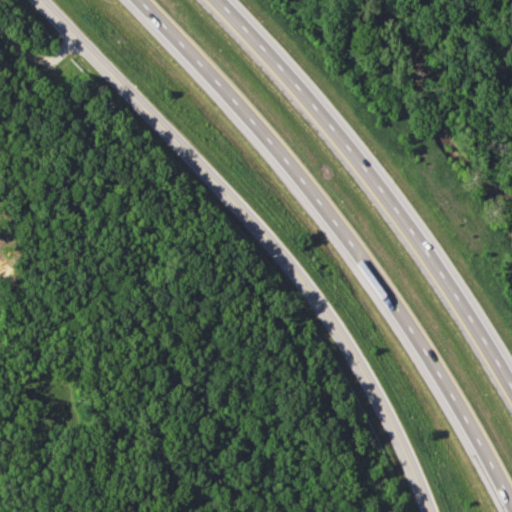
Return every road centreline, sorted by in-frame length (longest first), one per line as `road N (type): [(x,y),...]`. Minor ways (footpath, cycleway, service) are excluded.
road 1 (tertiary): [(429,511),(366,375),(295,268),(39,0)]
road 2 (motorway): [(144,0),(279,139),(485,448),(511,504)]
road 3 (motorway): [(511,385),(404,211),(223,0)]
